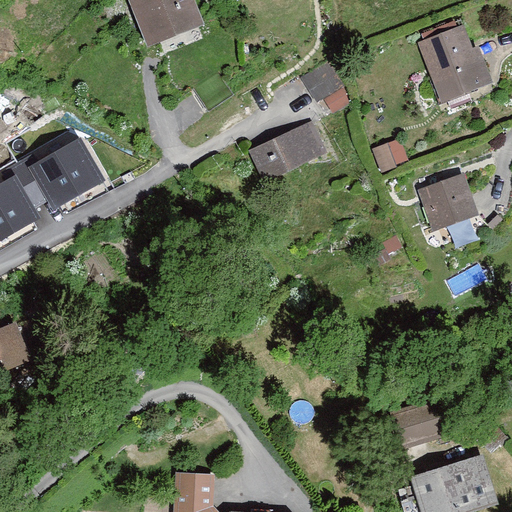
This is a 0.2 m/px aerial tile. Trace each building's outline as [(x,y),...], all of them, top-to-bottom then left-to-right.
[(192,0),(133,0),(125,3),(144,52),(203,30),(192,0)] [(463,28),(417,47),(443,107),(489,88),(463,28)] [(330,61),(301,79),(318,105),(325,100),(343,89),(346,87),(330,61)] [(325,100),(333,116),(350,107),(343,89),(325,100)] [(313,120),(249,151),(264,183),(329,153),(313,120)] [(0,184),(0,242),(42,219),(36,209),(48,202),(54,211),(106,181),(81,137),(39,162),(34,154),(1,173),(6,181),(0,184)] [(397,141),(372,152),(383,177),(409,166),(397,141)] [(465,173),(418,190),(433,232),(480,215),(465,173)] [(16,322),(0,328),(0,377),(33,365),(16,322)] [(439,399),(391,412),(401,453),(450,440),(439,399)] [(483,458),(411,480),(420,511),(486,511),(499,508),(483,458)] [(216,477),(177,475),(174,511),(217,511),(215,509),(216,477)]
